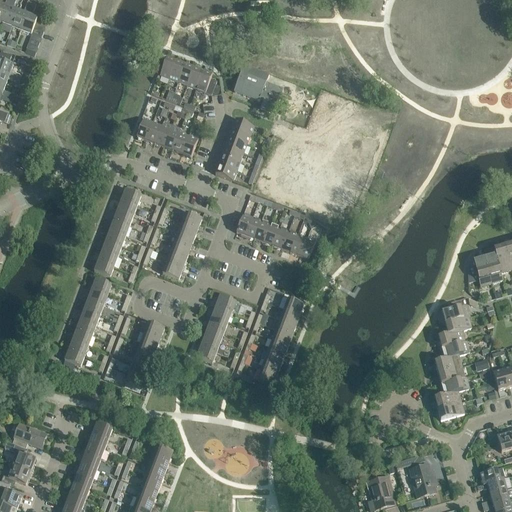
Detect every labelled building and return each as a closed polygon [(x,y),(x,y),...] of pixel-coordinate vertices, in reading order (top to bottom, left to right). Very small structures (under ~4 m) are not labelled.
[(6,0),(4,7),(0,5),(0,23),(2,25),(11,0),(6,0)] [(13,10),(16,0),(11,0),(2,25),(12,28),(18,12),(13,10)] [(28,3),(23,14),(18,12),(12,28),(22,32),(32,5),(28,3)] [(32,17),(36,6),(32,5),(22,32),(31,36),(32,35),(34,30),(36,25),(37,20),(38,20),(32,17)] [(48,24),(38,20),(37,20),(36,25),(46,28),(48,24)] [(46,28),(36,25),(34,30),(44,34),(46,28)] [(44,34),(34,30),(32,35),(42,39),(44,34)] [(31,36),(30,40),(40,44),(42,39),(32,35),(31,36)] [(40,44),(30,40),(28,45),(38,49),(40,44)] [(14,50),(17,44),(8,41),(6,47),(14,50)] [(26,50),(36,54),(38,49),(28,45),(26,50)] [(316,50),(293,111),(295,112),(293,119),(312,126),(328,83),(347,90),(357,66),(316,50)] [(1,54),(0,56),(0,62),(9,65),(11,58),(1,54)] [(167,60),(160,78),(169,81),(176,63),(167,60)] [(0,73),(21,81),(27,84),(29,78),(23,76),(22,77),(11,73),(13,67),(9,65),(0,62),(0,73)] [(176,63),(169,81),(178,85),(185,67),(176,63)] [(185,67),(178,85),(187,88),(194,70),(185,67)] [(266,86),(269,77),(243,68),(234,93),(259,103),(260,101),(264,102),(260,110),(271,114),(274,106),(278,107),(283,92),(266,86)] [(194,70),(187,88),(196,92),(203,74),(194,70)] [(0,73),(0,84),(6,87),(8,81),(25,88),(27,84),(21,81),(0,73)] [(211,81),(212,77),(203,74),(196,92),(211,97),(217,83),(211,81)] [(15,96),(4,92),(6,87),(0,84),(0,95),(13,100),(15,96)] [(0,101),(12,105),(13,100),(0,95),(0,101)] [(367,127),(360,147),(390,159),(394,150),(397,151),(408,122),(398,118),(399,115),(382,109),(381,111),(372,108),(365,126),(367,127)] [(143,121),(137,139),(146,143),(153,125),(143,121)] [(254,129),(236,122),(232,131),(250,138),(254,129)] [(164,149),(172,127),(163,124),(162,128),(155,146),(164,149)] [(153,125),(146,143),(155,146),(162,128),(153,125)] [(172,127),(164,149),(173,153),(180,135),(181,131),(172,127)] [(250,138),(232,131),(229,140),(247,147),(250,138)] [(182,156),(189,138),(180,135),(173,153),(182,156)] [(191,160),(198,142),(189,138),(182,156),(191,160)] [(247,147),(229,140),(226,149),(244,156),(247,147)] [(244,156),(226,149),(222,158),(240,165),(244,156)] [(240,165),(222,158),(219,167),(237,174),(240,165)] [(215,176),(233,183),(237,174),(219,167),(215,176)] [(356,167),(352,179),(366,184),(368,185),(369,185),(373,174),(356,167)] [(351,179),(347,190),(364,196),(368,185),(366,184),(351,179)] [(347,190),(343,201),(360,208),(365,197),(364,196),(347,190)] [(141,198),(125,192),(121,202),(137,208),(141,198)] [(343,201),(339,212),(356,219),(360,208),(343,201)] [(117,212),(133,219),(137,208),(121,202),(117,212)] [(113,223),(129,229),(133,219),(117,212),(113,223)] [(339,212),(335,224),(352,230),(356,219),(339,212)] [(202,221),(186,215),(182,225),(198,232),(202,221)] [(306,215),(305,218),(304,220),(306,221),(309,226),(313,224),(309,216),(306,215)] [(243,216),(236,234),(246,238),(252,220),(243,216)] [(252,220),(246,238),(255,241),(261,223),(252,220)] [(110,233),(125,239),(129,229),(113,223),(110,233)] [(261,223),(255,241),(264,245),(270,227),(261,223)] [(178,236),(194,242),(198,232),(182,225),(178,236)] [(270,227),(264,245),(273,248),(279,230),(270,227)] [(279,230),(273,248),(282,251),(288,233),(279,230)] [(125,239),(110,233),(106,243),(122,249),(125,239)] [(288,233),(282,251),(291,255),(297,237),(288,233)] [(174,246),(190,252),(194,242),(178,236),(174,246)] [(297,237),(291,255),(300,258),(306,240),(297,237)] [(309,262),(316,244),(306,240),(300,258),(309,262)] [(122,249),(106,243),(102,253),(118,259),(122,249)] [(190,252),(174,246),(170,256),(186,262),(190,252)] [(494,251),(495,257),(500,275),(501,275),(511,272),(505,248),(494,251)] [(118,259),(102,253),(98,263),(114,269),(118,259)] [(186,262),(170,256),(166,266),(182,272),(186,262)] [(484,260),(491,285),(503,282),(501,275),(500,275),(495,257),(484,260)] [(477,276),(480,289),(491,285),(484,260),(473,264),(474,267),(477,276)] [(94,273),(110,279),(114,269),(98,263),(94,273)] [(162,276),(178,282),(182,272),(166,266),(162,276)] [(111,287),(95,281),(91,292),(107,298),(111,287)] [(119,289),(117,295),(124,298),(126,291),(119,289)] [(88,302),(103,308),(107,298),(91,292),(88,302)] [(236,304),(220,298),(216,308),(232,315),(236,304)] [(304,307),(288,301),(284,311),(300,317),(304,307)] [(84,312),(100,318),(103,308),(88,302),(84,312)] [(212,319),(228,325),(232,315),(216,308),(212,319)] [(467,308),(442,314),(445,326),(468,319),(470,319),(467,308)] [(280,321),(296,327),(300,317),(284,311),(280,321)] [(80,322),(96,328),(100,318),(84,312),(80,322)] [(208,329),(224,335),(228,325),(212,319),(208,329)] [(472,330),(468,319),(445,326),(448,337),(462,333),(472,330)] [(276,332),(292,338),(296,327),(280,321),(276,332)] [(96,328),(80,322),(76,332),(92,338),(96,328)] [(164,331),(148,325),(145,335),(160,341),(164,331)] [(224,335),(208,329),(204,339),(220,345),(224,335)] [(92,338),(76,332),(72,342),(88,348),(92,338)] [(273,342),(288,348),(292,338),(276,332),(273,342)] [(448,337),(438,339),(442,351),(465,344),(462,333),(448,337)] [(141,345),(157,351),(160,341),(145,335),(141,345)] [(220,345),(204,339),(200,349),(216,355),(222,357),(224,352),(218,349),(220,345)] [(88,348),(72,342),(68,352),(84,358),(88,348)] [(288,348),(273,342),(269,352),(285,358),(288,348)] [(459,358),(470,355),(466,343),(465,344),(442,351),(445,361),(445,362),(459,358)] [(137,355),(153,361),(157,351),(141,345),(137,355)] [(196,359),(212,365),(216,355),(200,349),(196,359)] [(64,363),(80,369),(84,358),(68,352),(64,363)] [(285,358),(269,352),(265,362),(281,368),(285,358)] [(153,361),(137,355),(133,365),(149,371),(153,361)] [(445,361),(435,364),(438,375),(462,369),(459,358),(445,362),(445,361)] [(487,361),(481,363),(483,372),(489,370),(487,361)] [(281,368),(265,362),(261,372),(277,378),(281,368)] [(149,371),(133,365),(129,375),(145,381),(149,371)] [(462,369),(438,375),(441,386),(465,380),(462,369)] [(502,371),(508,390),(511,388),(511,370),(511,369),(502,371)] [(493,374),(498,392),(508,390),(502,371),(493,374)] [(257,382),(273,388),(277,378),(261,372),(257,382)] [(125,386),(141,392),(145,381),(129,375),(125,386)] [(458,394),(469,391),(466,379),(465,380),(441,386),(444,397),(444,398),(458,394)] [(444,397),(435,400),(438,411),(461,405),(458,394),(444,398),(444,397)] [(441,422),(464,416),(461,405),(438,411),(441,422)] [(112,431),(96,425),(92,436),(108,442),(112,431)] [(13,445),(15,446),(26,451),(28,445),(42,450),(47,437),(19,426),(13,445)] [(497,438),(501,454),(511,451),(511,450),(508,435),(497,438)] [(88,446),(104,452),(108,442),(92,436),(88,446)] [(7,443),(5,450),(13,453),(15,446),(13,445),(7,443)] [(13,453),(16,454),(12,467),(30,474),(35,461),(25,457),(28,451),(26,451),(15,446),(13,453)] [(85,456),(100,462),(104,452),(88,446),(85,456)] [(173,454),(157,448),(153,459),(169,465),(173,454)] [(81,466),(97,472),(100,462),(85,456),(81,466)] [(149,469),(165,475),(169,465),(153,459),(149,469)] [(77,476),(93,482),(97,472),(81,466),(77,476)] [(3,477),(1,484),(10,487),(13,489),(16,483),(26,487),(30,474),(12,467),(7,479),(3,477)] [(428,467),(409,472),(417,500),(436,495),(434,487),(437,486),(433,472),(430,473),(428,467)] [(145,479),(161,485),(165,475),(149,469),(145,479)] [(503,481),(505,480),(502,470),(480,476),(483,487),(487,486),(499,482),(503,480),(503,481)] [(93,482),(77,476),(73,486),(89,492),(93,482)] [(388,478),(367,484),(372,502),(368,504),(369,511),(377,511),(396,507),(388,478)] [(141,489),(157,495),(161,485),(145,479),(141,489)] [(477,488),(478,493),(488,490),(490,496),(506,491),(503,481),(503,480),(499,482),(487,486),(483,487),(477,488)] [(0,504),(17,511),(22,498),(8,493),(10,487),(1,484),(0,483),(0,504)] [(89,492),(73,486),(69,496),(85,502),(89,492)] [(157,495),(141,489),(138,499),(153,505),(157,495)] [(506,491),(490,496),(493,506),(509,502),(506,491)] [(81,511),(85,502),(69,496),(65,506),(80,511),(81,511)] [(150,511),(153,505),(138,499),(134,509),(141,511),(150,511)] [(483,511),(488,511),(494,511),(511,511),(511,500),(509,502),(493,506),(488,508),(483,509),(483,511)]
